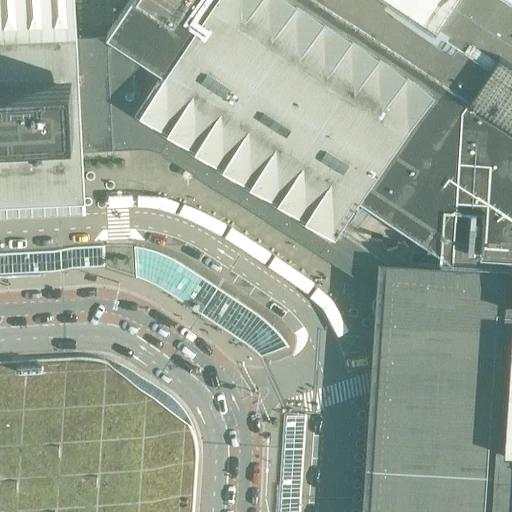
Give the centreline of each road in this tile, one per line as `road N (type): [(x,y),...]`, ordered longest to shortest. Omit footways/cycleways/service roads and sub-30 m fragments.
road 1 (unclassified): [(333,361),(314,318),(289,294),(187,228),(121,218),(0,225)]
road 2 (primary): [(211,511),(215,446),(191,391),(102,333),(0,333)]
road 3 (primary): [(227,384),(113,308),(0,308)]
road 4 (unclassified): [(332,511),(340,413),(333,361)]
